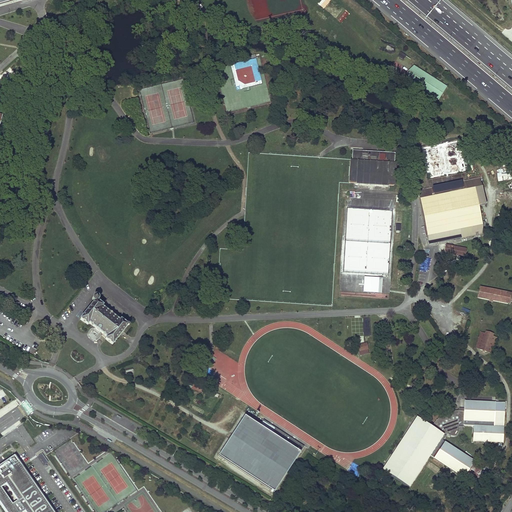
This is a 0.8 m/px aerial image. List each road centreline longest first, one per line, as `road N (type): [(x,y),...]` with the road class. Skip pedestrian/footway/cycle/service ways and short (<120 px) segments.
road 1 (tertiary): [(262,511),(73,397)]
road 2 (tertiary): [(65,409),(244,511)]
road 3 (unknown): [(411,296),(500,376),(511,395),(508,426)]
road 4 (motorway): [(389,0),(511,104)]
